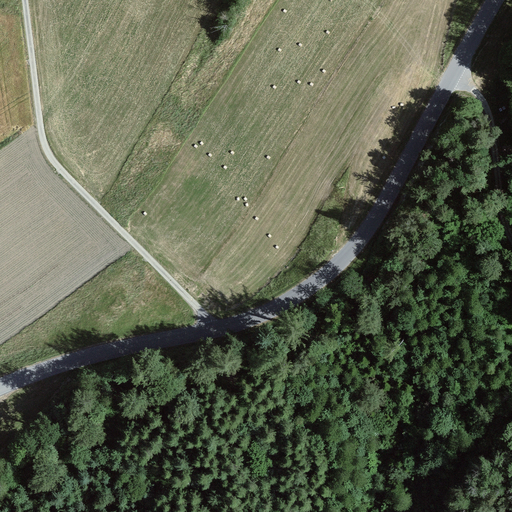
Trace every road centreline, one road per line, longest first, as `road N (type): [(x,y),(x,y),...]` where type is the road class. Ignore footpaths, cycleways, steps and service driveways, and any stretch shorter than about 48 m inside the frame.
road 1 (tertiary): [(0,391),(101,353),(267,313),(334,269),(373,224),(497,0)]
road 2 (track): [(221,327),(52,160),(25,0)]
road 3 (track): [(458,68),(485,93),(511,232)]
